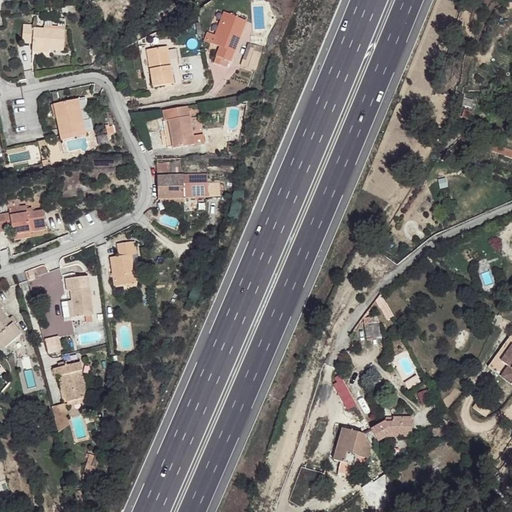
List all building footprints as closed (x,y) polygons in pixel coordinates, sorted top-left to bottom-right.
[(250,21),(230,11),(216,40),(222,44),(218,53),(232,60),(250,21)] [(31,25),(21,24),(20,42),(30,43),(30,47),(48,50),(62,51),(63,30),(31,28),(31,25)] [(164,45),(145,49),(148,68),(148,72),(151,85),(170,82),(164,45)] [(264,51),(251,45),(242,68),(255,74),(264,51)] [(48,107),(50,120),(53,119),(56,129),(52,130),(54,139),(55,143),(66,140),(65,136),(78,133),(73,103),(48,107)] [(186,105),(161,110),(163,119),(165,120),(171,149),(193,145),(192,135),(186,105)] [(202,134),(192,135),(193,145),(203,143),(202,134)] [(237,141),(228,143),(230,151),(239,150),(237,141)] [(11,165),(41,157),(37,143),(7,152),(11,165)] [(170,165),(157,165),(158,177),(169,176),(170,165)] [(169,176),(158,177),(159,200),(211,198),(207,176),(184,177),(169,176)] [(20,200),(7,203),(9,212),(22,209),(20,200)] [(10,217),(0,219),(0,236),(9,233),(8,226),(13,224),(16,235),(16,237),(26,234),(25,230),(33,228),(34,232),(50,227),(45,209),(35,212),(27,211),(26,208),(22,209),(9,212),(10,217)] [(34,232),(33,228),(25,230),(26,234),(16,237),(18,241),(34,236),(34,232)] [(134,241),(116,243),(117,255),(109,257),(113,286),(134,282),(131,253),(136,252),(134,241)] [(86,272),(63,275),(64,288),(68,289),(70,299),(72,315),(92,313),(86,272)] [(0,303),(2,301),(0,299),(0,340),(3,344),(19,329),(11,319),(7,314),(0,306),(0,303)] [(484,370),(499,378),(505,368),(497,363),(507,346),(511,348),(511,339),(505,335),(484,370)] [(511,386),(511,348),(507,346),(497,363),(505,368),(499,378),(511,386)] [(80,359),(53,366),(56,374),(60,373),(67,399),(87,394),(85,387),(81,372),(80,367),(82,367),(80,359)] [(92,370),(81,372),(85,387),(95,384),(92,370)] [(88,397),(87,394),(67,399),(60,373),(56,374),(63,403),(88,397)] [(63,403),(50,406),(57,429),(68,420),(63,403)] [(366,439),(369,444),(401,425),(387,423),(386,428),(381,428),(366,439)] [(406,426),(401,425),(369,444),(374,451),(386,444),(386,440),(405,440),(406,426)] [(369,444),(366,439),(353,450),(335,454),(336,462),(369,444)] [(374,451),(369,444),(336,462),(338,468),(355,465),(354,462),(362,460),(374,453),(374,451)] [(93,479),(96,456),(85,454),(82,478),(93,479)] [(356,470),(355,465),(338,468),(339,474),(356,470)]
